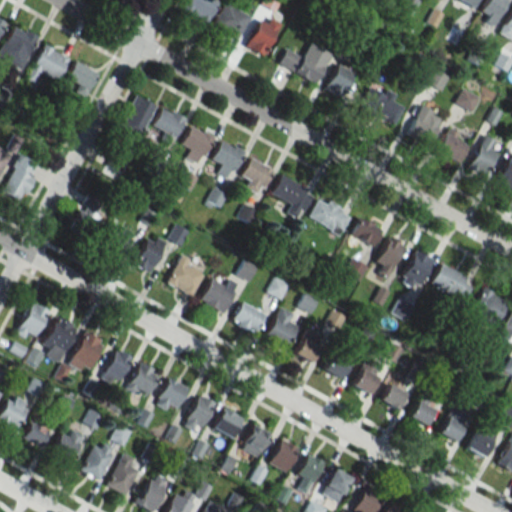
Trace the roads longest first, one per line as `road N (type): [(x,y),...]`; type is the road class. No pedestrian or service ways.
road 1 (tertiary): [(491,511),(0,241)]
road 2 (residential): [(61,0),(511,251)]
road 3 (residential): [(0,289),(158,0)]
